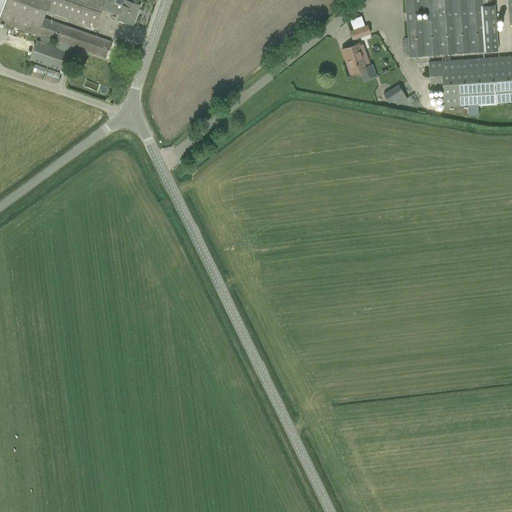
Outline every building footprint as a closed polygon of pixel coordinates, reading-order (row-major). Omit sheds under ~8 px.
[(0,0),(0,22),(54,41),(52,46),(58,48),(60,43),(104,58),(110,41),(43,18),(46,11),(95,28),(101,9),(119,15),(117,20),(128,24),(132,25),(139,5),(126,0),(114,0),(115,0),(113,0),(0,0)] [(404,38),(401,43),(402,50),(404,52),(408,52),(409,58),(443,55),(444,61),(450,61),(449,55),(486,52),(497,51),(494,6),(491,7),(490,0),(404,0),(407,38),(404,38)] [(349,31),(352,41),(371,34),(368,25),(364,27),(361,16),(349,20),(352,30),(349,31)] [(358,44),(352,46),(343,49),(347,61),(345,62),(350,74),(367,68),(358,44)] [(444,61),(428,62),(430,90),(442,89),(443,108),(511,102),(511,55),(450,61),(444,61)] [(42,69),(41,74),(52,78),(53,73),(42,69)] [(406,99),(398,87),(396,87),(384,95),(389,103),(394,100),(397,104),(406,99)]
